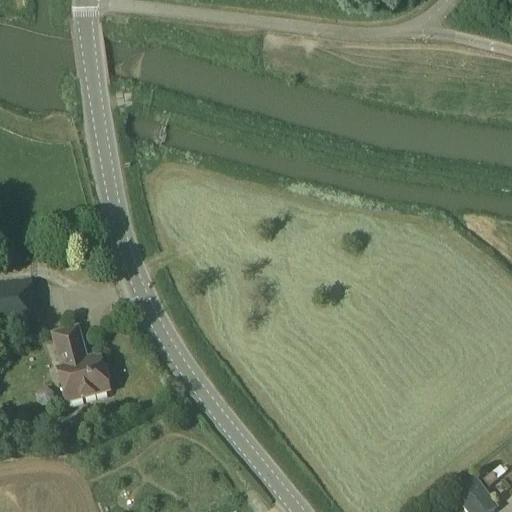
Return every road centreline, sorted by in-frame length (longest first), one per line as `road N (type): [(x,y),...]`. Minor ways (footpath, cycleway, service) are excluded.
road 1 (tertiary): [(297,511),(187,375),(137,285),(101,138),(84,2)]
road 2 (track): [(511,183),(388,166),(150,101),(96,101)]
road 3 (unclassified): [(417,28),(355,35),(84,2)]
road 4 (track): [(156,511),(0,496)]
